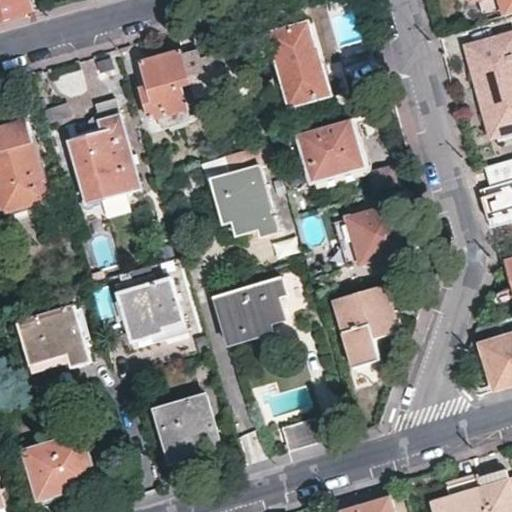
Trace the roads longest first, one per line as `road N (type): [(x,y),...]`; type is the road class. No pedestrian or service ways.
road 1 (residential): [(397,0),(472,260),(415,442)]
road 2 (residential): [(181,511),(415,442)]
road 3 (residential): [(0,49),(177,0)]
